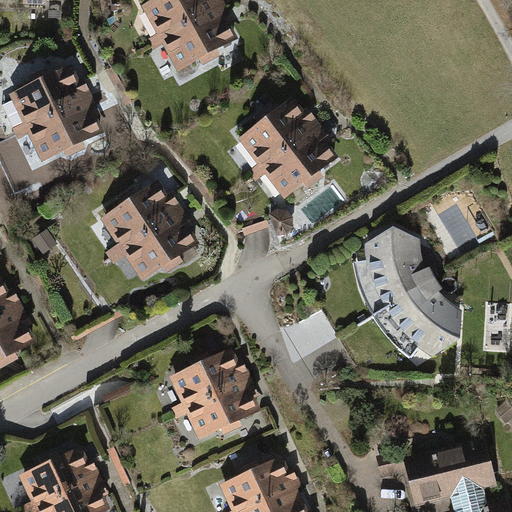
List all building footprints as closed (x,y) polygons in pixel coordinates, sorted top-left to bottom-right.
[(157,0),(147,6),(164,37),(223,4),(220,0),(213,0),(212,0),(157,0)] [(223,4),(164,37),(181,68),(199,58),(202,63),(206,63),(216,58),(217,54),(215,50),(234,39),(221,16),(227,12),(223,4)] [(81,93),(69,69),(50,78),(48,74),(43,72),(33,77),(32,82),(33,86),(15,95),(16,98),(2,106),(13,128),(27,121),(30,127),(91,98),(87,90),(81,93)] [(91,98),(30,127),(45,159),(64,150),(66,153),(82,146),(81,142),(100,133),(88,109),(95,106),(91,98)] [(244,138),(265,166),(318,126),(313,118),(308,123),(292,102),(275,115),(272,111),(267,111),(258,117),(258,122),(260,126),(244,138)] [(318,171),(334,158),(324,145),(318,137),(323,132),(318,126),(265,166),(287,195),(303,182),(306,186),(311,186),(320,179),(320,175),(318,171)] [(170,208),(155,185),(138,197),(135,193),(131,192),(121,199),(121,203),(123,206),(106,218),(125,248),(181,211),(176,203),(170,208)] [(181,211),(125,248),(145,277),(162,266),(164,269),(170,270),(179,263),(180,259),(178,256),(195,244),(180,222),(186,218),(181,211)] [(278,211),(271,215),(272,220),(277,235),(286,234),(291,227),(292,219),(286,212),(278,211)] [(418,255),(417,242),(394,231),(369,245),(369,255),(370,265),(372,274),(375,284),(360,289),(366,302),(373,316),(435,279),(429,268),(422,271),(418,255)] [(441,289),(435,279),(373,316),(379,324),(385,334),(392,341),(400,349),(410,338),(421,346),(433,353),(457,338),(459,312),(446,304),(436,293),(441,289)] [(10,303),(0,284),(0,318),(21,307),(17,300),(10,303)] [(21,307),(0,318),(0,364),(5,366),(15,360),(15,356),(14,352),(32,342),(19,319),(26,315),(21,307)] [(194,369),(175,378),(188,407),(249,378),(245,371),(239,373),(229,352),(210,361),(208,357),(204,355),(194,360),(192,364),(194,369)] [(249,378),(188,407),(202,435),(221,427),(223,431),(227,432),(238,427),(239,423),(237,419),(256,411),(247,389),(253,386),(249,378)] [(511,407),(506,401),(497,410),(505,418),(511,412),(511,407)] [(411,460),(422,501),(450,494),(454,511),(504,511),(502,502),(488,505),(483,486),(490,484),(479,443),(458,448),(411,460)] [(44,467),(24,476),(38,505),(99,476),(95,469),(89,472),(79,451),(60,459),(58,455),(53,454),(43,459),(41,463),(44,467)] [(289,481),(279,460),(260,469),(258,465),(253,463),(244,468),(242,472),(244,476),(225,485),(237,511),(243,511),(293,489),(300,486),(296,478),(289,481)] [(99,476),(38,505),(41,511),(98,511),(105,509),(96,487),(102,484),(99,476)] [(303,511),(293,489),(243,511),(303,511)]
